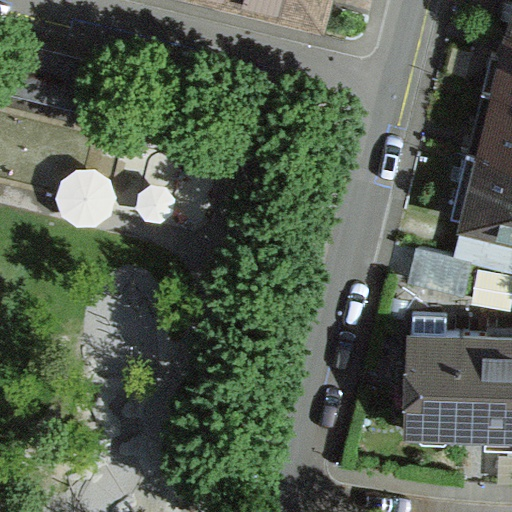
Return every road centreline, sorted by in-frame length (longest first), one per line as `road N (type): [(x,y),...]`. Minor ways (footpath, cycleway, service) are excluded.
road 1 (residential): [(287,507),(389,85)]
road 2 (residential): [(50,0),(389,85)]
